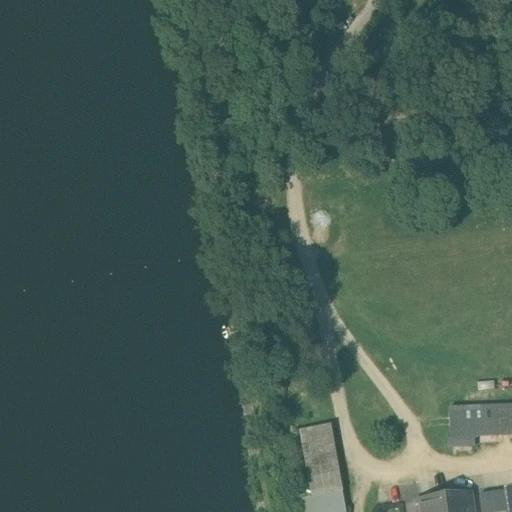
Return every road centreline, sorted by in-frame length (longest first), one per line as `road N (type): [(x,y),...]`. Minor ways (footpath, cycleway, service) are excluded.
road 1 (track): [(381,0),(292,126),(294,208),(311,284),(407,427)]
road 2 (track): [(292,126),(266,0)]
